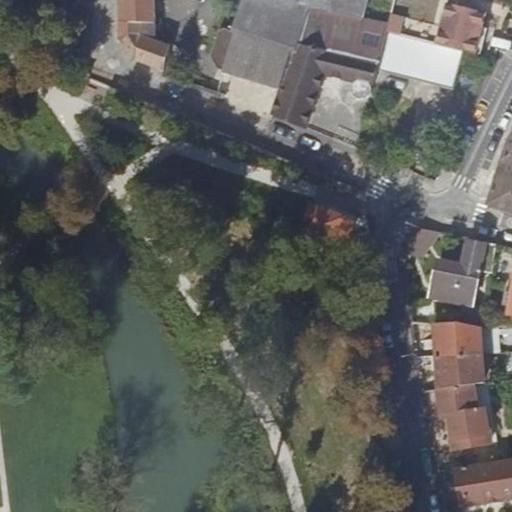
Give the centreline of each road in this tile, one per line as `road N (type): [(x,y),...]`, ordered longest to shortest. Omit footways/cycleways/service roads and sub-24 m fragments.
road 1 (residential): [(106,0),(107,72),(382,188)]
road 2 (residential): [(426,511),(382,188)]
road 3 (residential): [(459,209),(511,91)]
